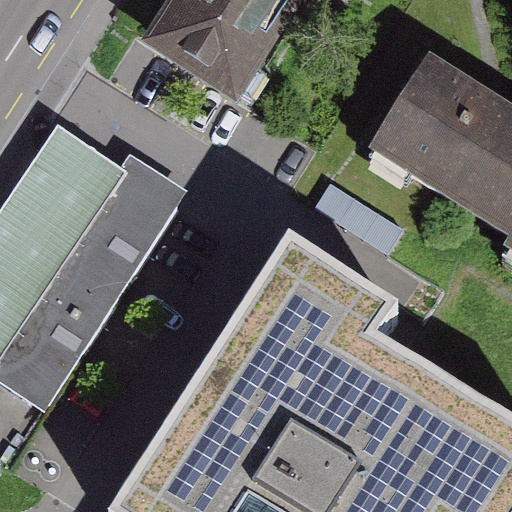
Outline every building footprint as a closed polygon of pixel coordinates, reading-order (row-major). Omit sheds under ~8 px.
[(322,0),(188,0),(150,62),(247,122),(322,0)] [(511,111),(444,71),(385,168),(511,245),(511,111)] [(0,366),(121,185),(59,144),(0,231),(0,366)] [(0,366),(0,398),(47,429),(190,209),(130,170),(121,185),(0,366)] [(511,511),(511,455),(371,365),(392,332),(288,265),(127,511),(511,511)]
